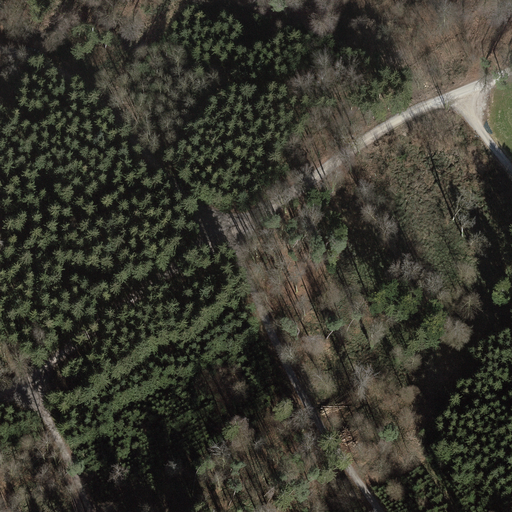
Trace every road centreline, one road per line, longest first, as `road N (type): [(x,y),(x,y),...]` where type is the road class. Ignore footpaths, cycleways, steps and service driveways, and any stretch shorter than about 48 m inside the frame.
road 1 (track): [(382,511),(315,421),(223,233),(79,83),(0,48)]
road 2 (unclassified): [(0,398),(367,137),(511,70)]
road 3 (track): [(29,383),(87,511)]
